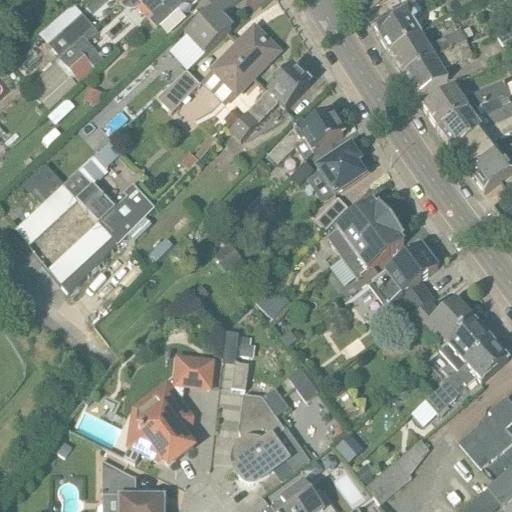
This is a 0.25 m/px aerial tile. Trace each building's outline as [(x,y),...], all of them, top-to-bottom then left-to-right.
[(135,0),(141,6),(149,0),(150,0),(162,12),(174,0),(135,0)] [(187,12),(200,0),(174,0),(162,12),(148,23),(156,31),(182,7),(187,12)] [(202,60),(216,47),(231,34),(219,22),(240,3),(237,0),(219,0),(201,18),(203,21),(183,40),(184,41),(202,60)] [(409,10),(408,8),(402,10),(395,0),(352,0),(365,20),(366,20),(372,30),(405,11),(409,10)] [(379,42),(389,59),(421,40),(412,24),(416,22),(409,10),(405,11),(372,30),(372,31),(378,42),(379,42)] [(48,48),(71,27),(62,17),(39,37),(48,48)] [(48,48),(61,61),(94,31),(82,17),(71,27),(48,48)] [(504,49),(511,43),(511,27),(496,37),(504,49)] [(97,34),(94,31),(84,40),(87,44),(97,34)] [(211,77),(234,100),(278,55),(254,32),(211,77)] [(389,59),(403,81),(434,61),(467,47),(461,33),(445,40),(445,41),(427,49),(421,40),(389,59)] [(417,103),(448,84),(441,71),(472,58),(467,47),(434,61),(403,81),(417,103)] [(56,66),(70,80),(42,106),(50,114),(77,88),(71,82),(74,79),(79,85),(94,70),(92,67),(89,65),(75,48),(61,61),(56,66)] [(100,51),(100,55),(103,58),(107,58),(110,56),(110,52),(107,49),(103,49),(100,51)] [(277,107),(284,114),(311,88),(292,69),(242,120),(229,134),(241,145),(277,107)] [(171,117),(199,88),(185,74),(157,102),(171,117)] [(439,101),(423,112),(436,133),(465,111),(502,97),(503,100),(505,103),(509,101),(502,84),(461,102),(453,91),(439,101)] [(97,109),(102,96),(87,90),(82,103),(97,109)] [(436,133),(437,134),(453,155),(482,133),(511,119),(511,108),(511,107),(502,110),(499,102),(503,100),(502,97),(465,111),(436,133)] [(57,127),(75,110),(66,102),(49,118),(57,127)] [(221,126),(229,134),(242,120),(234,112),(221,126)] [(304,165),(310,160),(343,139),(329,117),(308,130),(306,126),(292,134),(268,159),(278,168),(294,151),(303,165),(304,165)] [(453,155),(469,177),(502,153),(498,154),(490,143),(493,142),(494,143),(511,135),(511,119),(482,133),(453,155)] [(212,139),(193,161),(197,164),(217,143),(212,139)] [(511,148),(502,153),(469,177),(484,197),(511,175),(511,148)] [(315,173),(332,200),(364,179),(356,166),(359,164),(350,150),(315,173)] [(93,160),(69,182),(62,189),(76,205),(96,227),(111,242),(103,249),(95,257),(87,264),(79,272),(71,279),(61,289),(69,298),(154,211),(135,190),(114,210),(93,189),(104,178),(105,172),(93,160)] [(290,179),(289,180),(298,189),(313,173),(304,165),(303,165),(290,179)] [(68,212),(76,205),(62,189),(54,197),(68,212)] [(61,220),(68,212),(54,197),(46,204),(61,220)] [(315,224),(326,235),(348,212),(338,202),(315,224)] [(53,227),(61,220),(46,204),(38,211),(53,227)] [(328,243),(342,262),(391,225),(379,209),(375,212),(372,207),(335,234),(336,236),(328,243)] [(45,235),(53,227),(38,211),(30,219),(45,235)] [(37,242),(45,235),(30,219),(22,226),(37,242)] [(203,223),(195,231),(203,239),(211,231),(203,223)] [(342,262),(357,282),(403,248),(399,243),(402,241),(391,225),(342,262)] [(29,249),(37,242),(22,226),(14,234),(29,249)] [(103,249),(111,242),(96,227),(88,234),(103,249)] [(95,257),(103,249),(88,234),(80,242),(95,257)] [(195,249),(186,239),(170,255),(179,264),(195,249)] [(87,264),(95,257),(80,242),(72,249),(87,264)] [(242,263),(232,248),(217,259),(227,274),(242,263)] [(79,272),(87,264),(72,249),(64,257),(79,272)] [(370,287),(387,310),(437,272),(421,250),(370,287)] [(71,279),(79,272),(64,257),(56,264),(71,279)] [(61,289),(71,279),(56,264),(48,272),(61,289)] [(424,287),(401,304),(413,320),(414,320),(430,308),(436,303),(424,287)] [(209,299),(201,289),(193,296),(202,305),(209,299)] [(277,322),(291,307),(279,297),(266,312),(277,322)] [(432,343),(437,339),(446,349),(473,325),(455,305),(439,318),(430,308),(414,320),(413,320),(407,325),(418,337),(424,332),(432,343)] [(438,356),(457,377),(492,346),(473,325),(446,349),(438,356)] [(297,343),(289,334),(280,341),(288,350),(297,343)] [(252,362),(254,350),(249,349),(250,341),(240,340),(237,359),(252,362)] [(476,382),(481,388),(507,364),(492,346),(457,377),(425,405),(436,417),(476,382)] [(167,385),(132,411),(126,449),(129,451),(123,462),(134,467),(140,456),(157,465),(161,461),(168,470),(193,451),(184,439),(190,434),(191,422),(182,408),(183,392),(212,395),(215,364),(175,360),(173,384),(169,387),(167,385)] [(244,395),(247,370),(234,368),(231,393),(244,395)] [(306,406),(318,397),(299,373),(287,382),(306,406)] [(239,438),(243,447),(242,448),(240,449),(239,451),(238,452),(237,453),(236,454),(236,456),(235,457),(235,459),(235,461),(235,462),(235,464),(235,465),(236,467),(237,468),(238,471),(234,474),(242,485),(244,486),(245,487),(247,488),(249,488),(252,488),(253,488),(255,487),(284,467),(292,478),(309,465),(285,431),(283,432),(261,402),(243,400),(239,433),(239,435),(239,438)] [(480,474),(511,446),(511,443),(504,434),(508,431),(505,427),(511,420),(511,407),(506,401),(489,416),(491,419),(458,447),(480,474)] [(56,455),(64,461),(73,449),(65,443),(56,455)] [(397,465),(409,479),(429,454),(421,444),(397,465)] [(335,459),(327,459),(323,465),(326,472),(333,472),(337,467),(335,459)] [(117,499),(117,511),(162,511),(162,502),(150,502),(150,493),(135,493),(135,482),(102,465),(102,499),(117,499)] [(412,482),(409,479),(397,465),(388,472),(403,489),(412,482)] [(378,479),(366,466),(354,477),(367,490),(378,479)] [(511,469),(486,491),(488,493),(475,503),(482,511),(496,511),(511,499),(511,469)] [(392,499),(403,489),(388,472),(378,482),(392,499)] [(381,509),(392,499),(378,482),(366,492),(381,509)] [(321,511),(311,498),(312,498),(304,486),(267,511),(321,511)]
